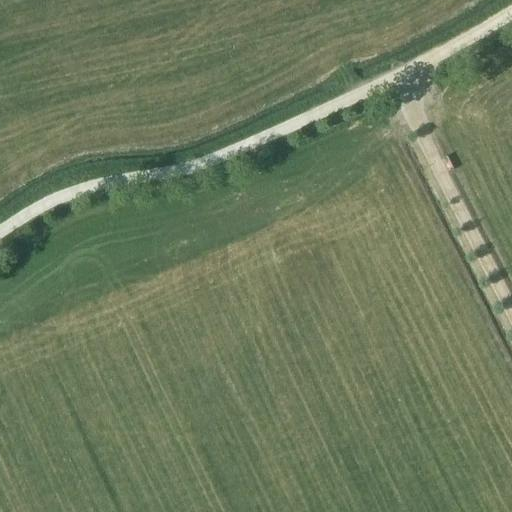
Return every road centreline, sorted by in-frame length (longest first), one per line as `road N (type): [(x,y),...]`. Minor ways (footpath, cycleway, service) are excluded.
road 1 (residential): [(511,14),(436,58),(238,148),(78,189),(0,232)]
road 2 (track): [(394,78),(511,316)]
